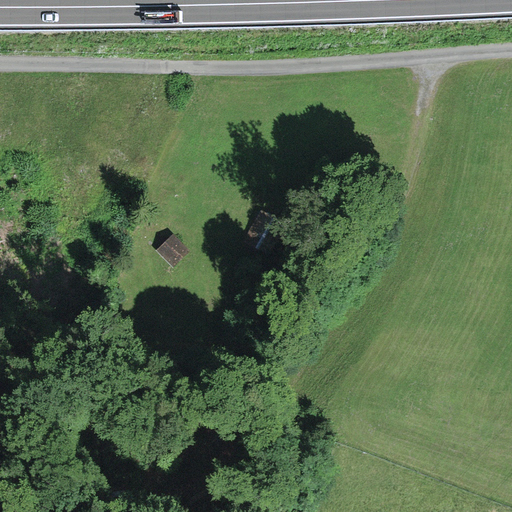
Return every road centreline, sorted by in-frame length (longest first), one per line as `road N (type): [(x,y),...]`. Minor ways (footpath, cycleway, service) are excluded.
road 1 (track): [(511,49),(291,65),(0,62)]
road 2 (trunk): [(0,8),(511,0)]
road 3 (track): [(306,355),(384,241),(416,160),(430,54)]
